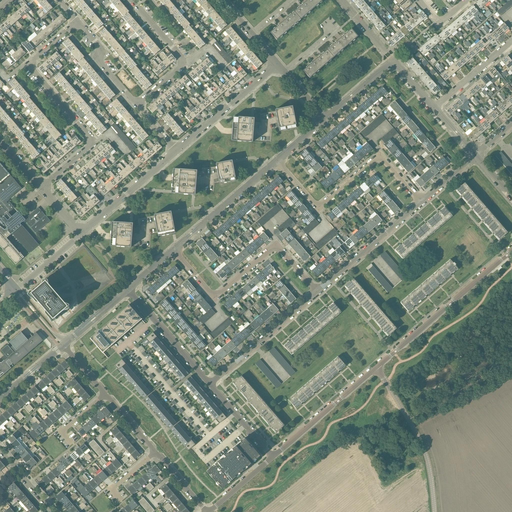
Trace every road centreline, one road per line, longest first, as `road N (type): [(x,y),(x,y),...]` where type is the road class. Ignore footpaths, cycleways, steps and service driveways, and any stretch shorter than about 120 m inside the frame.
road 1 (residential): [(41,187),(91,141),(29,64),(78,19)]
road 2 (residential): [(318,290),(273,246),(213,294),(173,250)]
road 3 (residential): [(420,201),(378,158),(316,204),(277,160)]
road 4 (tertiary): [(377,366),(511,249)]
road 5 (tertiary): [(434,511),(427,460),(377,366)]
road 6 (residential): [(210,383),(318,290)]
road 7 (residential): [(135,105),(181,56),(131,0)]
road 8 (residential): [(272,456),(377,366)]
road 9 (residential): [(173,250),(277,160)]
road 10 (residential): [(318,290),(420,201)]
road 11 (residential): [(175,151),(277,64)]
road 12 (residential): [(80,233),(175,151)]
road 13 (residential): [(210,383),(128,290)]
